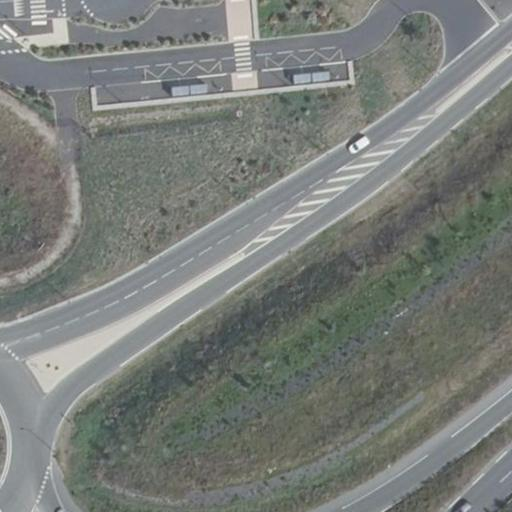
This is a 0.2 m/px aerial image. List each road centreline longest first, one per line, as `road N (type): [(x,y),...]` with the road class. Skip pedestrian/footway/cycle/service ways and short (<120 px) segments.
road 1 (secondary): [(32,437),(86,374),(379,176),(511,65)]
road 2 (secondary): [(511,27),(263,219),(106,310),(0,349)]
road 3 (trunk): [(511,401),(357,511)]
